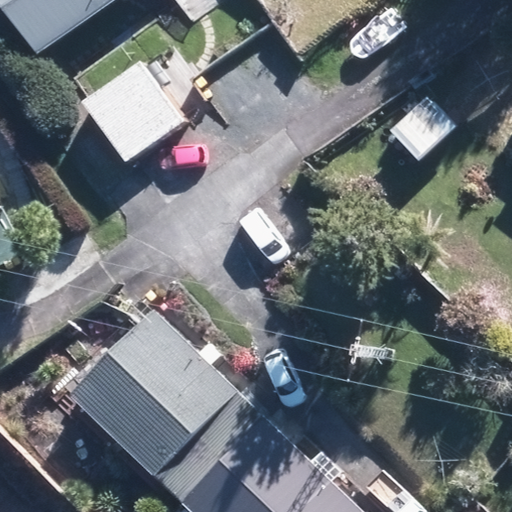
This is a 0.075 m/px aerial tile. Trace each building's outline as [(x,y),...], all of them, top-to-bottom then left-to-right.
[(21,0),(56,50),(129,0),(183,0),(192,13),(212,0),(21,0)] [(199,120),(156,57),(97,97),(139,160),(199,120)] [(474,120),(445,88),(401,128),(429,160),(474,120)] [(0,268),(27,256),(0,196),(0,268)] [(373,511),(167,312),(84,398),(201,511),(373,511)]
